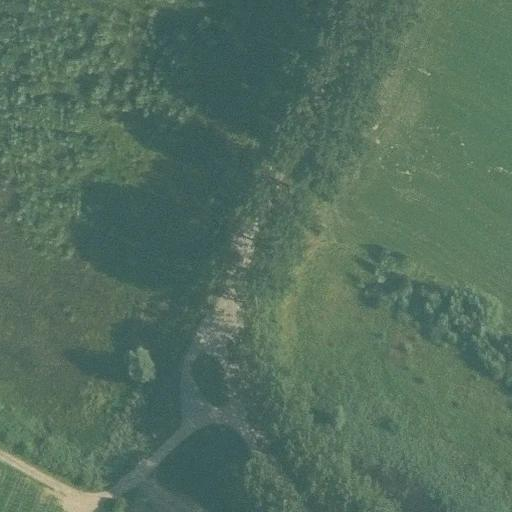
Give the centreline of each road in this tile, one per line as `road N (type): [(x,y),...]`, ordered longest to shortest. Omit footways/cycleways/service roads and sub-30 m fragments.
road 1 (tertiary): [(296,511),(245,417),(230,326),(249,229),(352,0)]
road 2 (track): [(198,414),(131,485),(111,495),(84,498),(0,453)]
